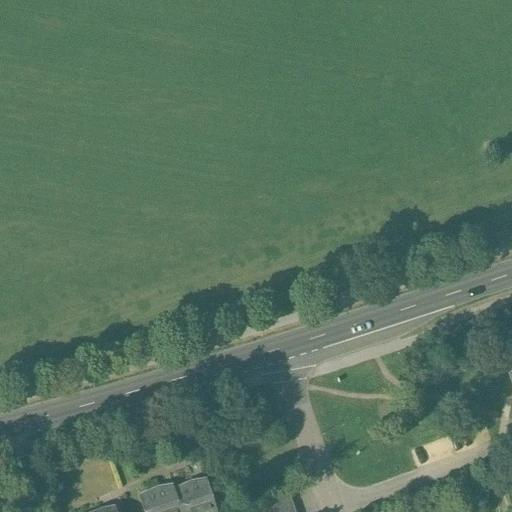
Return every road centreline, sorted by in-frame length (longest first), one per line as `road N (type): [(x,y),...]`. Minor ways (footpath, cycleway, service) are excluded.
road 1 (primary): [(0,429),(293,347)]
road 2 (primary): [(293,347),(511,275)]
road 3 (residential): [(293,347),(335,511)]
